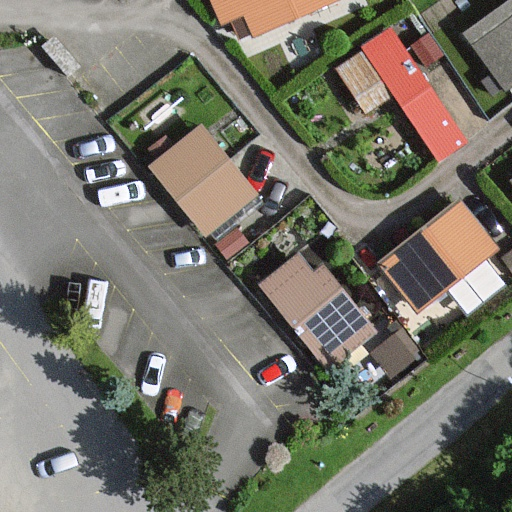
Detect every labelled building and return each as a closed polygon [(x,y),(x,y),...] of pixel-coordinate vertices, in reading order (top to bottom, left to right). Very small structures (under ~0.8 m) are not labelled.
[(346,0),(205,0),(219,31),(245,19),(255,43),(348,2),(346,0)] [(511,4),(469,40),(511,92),(511,4)] [(467,146),(390,39),(339,75),(371,119),(392,104),(437,167),(467,146)] [(256,200),(202,132),(151,172),(205,241),(256,200)] [(511,165),(508,161),(493,172),(511,195),(511,165)] [(502,260),(459,207),(378,273),(421,325),(502,260)] [(315,277),(300,260),(258,295),(332,382),(381,341),(322,271),(315,277)]
